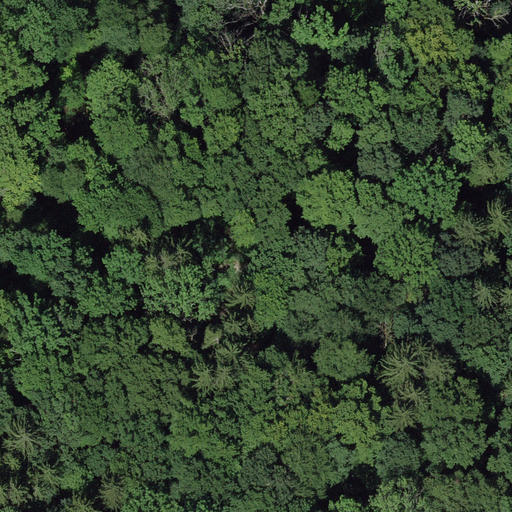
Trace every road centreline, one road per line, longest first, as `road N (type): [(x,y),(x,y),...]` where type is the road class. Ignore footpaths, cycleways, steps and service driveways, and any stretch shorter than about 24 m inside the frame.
road 1 (track): [(511,231),(290,266),(249,280),(220,304),(187,378),(121,461),(57,511)]
road 2 (track): [(102,331),(198,258),(233,253),(290,266)]
